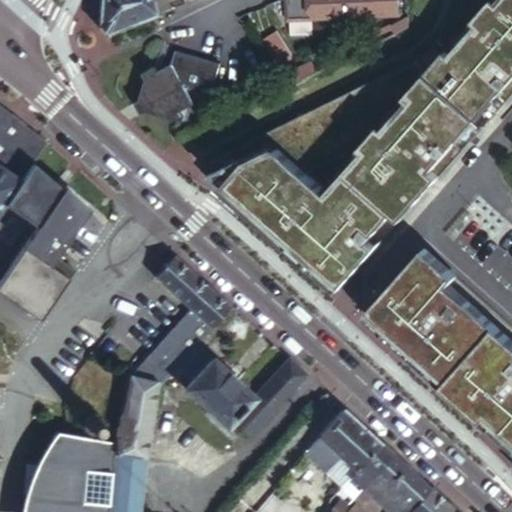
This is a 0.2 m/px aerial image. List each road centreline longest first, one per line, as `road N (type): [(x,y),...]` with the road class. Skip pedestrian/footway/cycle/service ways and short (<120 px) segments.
road 1 (primary): [(505,511),(156,193)]
road 2 (unclassified): [(156,193),(25,381),(10,511)]
road 3 (primary): [(156,193),(0,44)]
